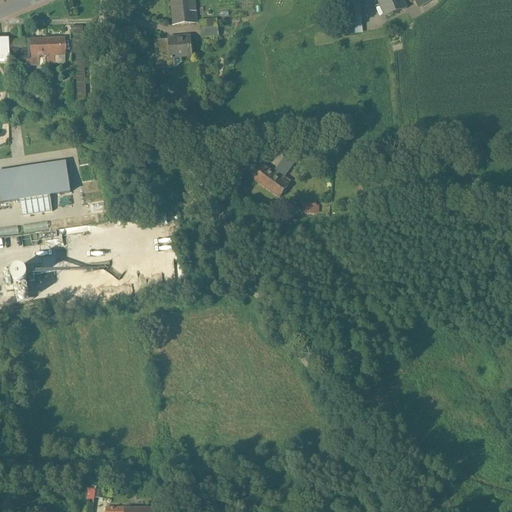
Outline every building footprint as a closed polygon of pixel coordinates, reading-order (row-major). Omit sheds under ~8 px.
[(170,0),(173,25),(197,23),(194,0),(170,0)] [(342,0),(345,20),(361,18),(359,0),(342,0)] [(377,0),(385,18),(407,9),(403,0),(377,0)] [(412,0),(418,9),(432,0),(412,0)] [(216,21),(201,22),(202,37),(217,36),(216,21)] [(83,26),(71,27),(74,104),(86,104),(83,26)] [(190,37),(168,39),(168,41),(170,58),(174,58),(192,57),(190,37)] [(64,39),(24,40),(25,66),(39,65),(39,56),(46,56),(46,65),(54,64),(53,56),(65,56),(64,39)] [(25,66),(24,40),(7,41),(8,60),(13,60),(13,65),(25,66)] [(168,41),(155,42),(158,70),(168,69),(168,60),(171,60),(174,62),(174,58),(170,58),(168,41)] [(0,171),(0,202),(0,205),(72,193),(66,160),(0,171)] [(283,160),(273,174),(281,180),(292,165),(283,160)] [(226,178),(213,163),(207,168),(216,179),(213,181),(217,186),(226,178)] [(273,174),(259,164),(250,177),(264,188),(279,199),(280,198),(281,198),(280,197),(289,185),(281,180),(273,174)] [(122,275),(110,266),(109,262),(91,264),(93,272),(103,270),(118,281),(122,275)] [(33,268),(27,269),(29,283),(35,282),(33,268)] [(25,272),(13,274),(17,304),(29,302),(25,272)] [(92,511),(93,505),(84,503),(82,511),(92,511)]
